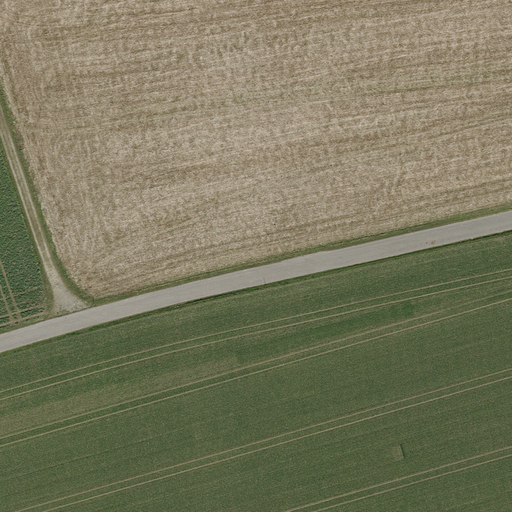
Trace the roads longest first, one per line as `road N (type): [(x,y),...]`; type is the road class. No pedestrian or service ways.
road 1 (unclassified): [(0,349),(511,220)]
road 2 (track): [(0,110),(71,327)]
